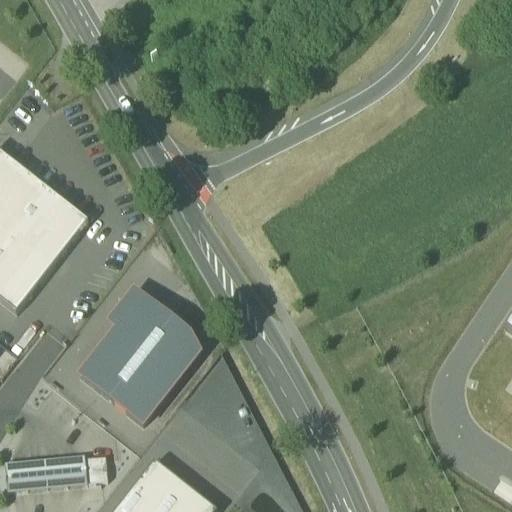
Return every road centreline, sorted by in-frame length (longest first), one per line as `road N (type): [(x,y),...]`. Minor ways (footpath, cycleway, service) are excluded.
road 1 (secondary): [(171,199),(342,511)]
road 2 (motorway): [(450,0),(440,26),(393,81),(171,199)]
road 3 (secondary): [(58,0),(171,199)]
